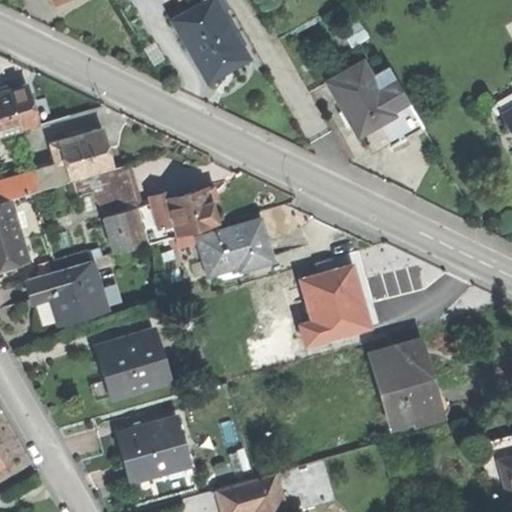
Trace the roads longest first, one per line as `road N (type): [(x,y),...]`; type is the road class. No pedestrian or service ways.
road 1 (secondary): [(0,30),(511,278)]
road 2 (unknown): [(485,265),(432,317),(313,363),(289,353),(263,303)]
road 3 (residential): [(0,371),(81,511)]
